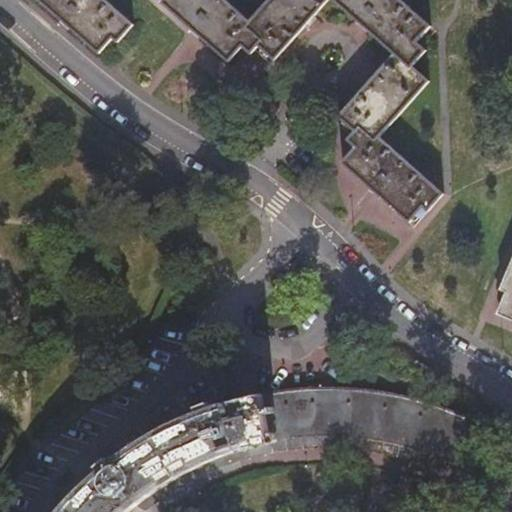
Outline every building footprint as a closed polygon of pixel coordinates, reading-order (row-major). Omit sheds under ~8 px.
[(133,27),(102,0),(37,0),(100,55),(113,41),(118,45),(133,27)] [(245,29),(249,24),(222,0),(166,0),(163,5),(229,64),(242,49),(251,57),(259,48),(262,44),(245,29)] [(330,0),(271,0),(249,24),(245,29),(262,44),(259,48),(275,62),(330,0)] [(334,0),(396,56),(412,70),(426,54),(417,45),(431,30),(397,0),(334,0)] [(375,144),(379,140),(429,85),(412,70),(396,56),(339,120),(356,134),(360,130),(375,144)] [(360,130),(356,134),(348,143),(356,151),(343,166),(409,225),(423,210),(428,214),(443,198),(379,140),(375,144),(360,130)] [(511,268),(502,293),(507,295),(498,317),(511,322),(511,268)] [(260,398),(269,446),(279,444),(312,440),(350,441),(390,447),(419,454),(448,464),(467,422),(430,408),(355,393),(303,393),(268,397),(260,398)] [(132,511),(139,506),(162,489),(190,473),(217,461),(247,451),(269,446),(260,398),(239,403),(212,412),(210,407),(198,411),(200,417),(162,433),(113,466),(110,463),(98,471),(103,475),(82,495),(67,511),(66,511),(132,511)]
